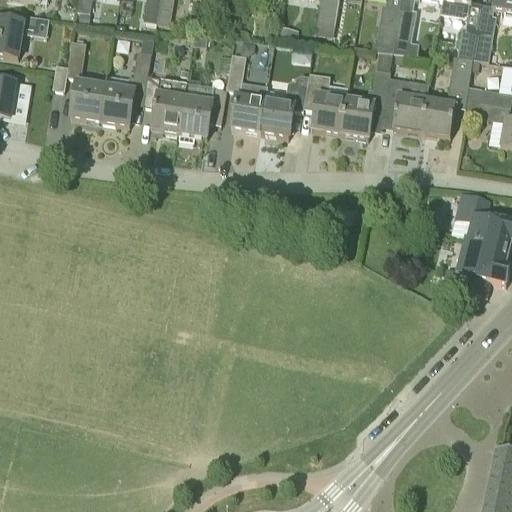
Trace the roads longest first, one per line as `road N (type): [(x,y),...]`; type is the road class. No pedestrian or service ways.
road 1 (residential): [(511,191),(403,181),(189,184),(0,153)]
road 2 (tertiary): [(334,511),(511,310)]
